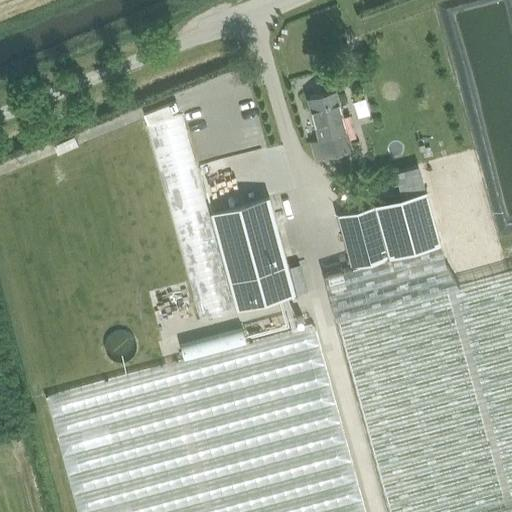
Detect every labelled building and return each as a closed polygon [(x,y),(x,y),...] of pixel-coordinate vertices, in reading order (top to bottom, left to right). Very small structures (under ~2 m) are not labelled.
[(339,52),(338,68),(357,69),(358,53),(339,52)] [(195,80),(163,93),(169,109),(202,96),(195,80)] [(335,90),(308,97),(319,139),(311,142),(316,159),(351,149),(335,90)] [(233,310),(180,115),(147,124),(200,319),(233,310)] [(145,283),(165,278),(123,131),(66,148),(72,170),(29,182),(33,196),(0,205),(0,213),(22,290),(32,287),(31,284),(39,282),(42,293),(58,288),(59,293),(47,296),(50,306),(55,305),(57,311),(145,286),(145,283)] [(447,266),(439,243),(424,190),(374,204),(337,214),(337,215),(339,215),(352,266),(351,267),(351,268),(324,275),(336,319),(388,511),(511,511),(511,271),(459,286),(447,266)] [(237,309),(295,294),(269,197),(211,213),(237,309)] [(287,304),(293,323),(303,320),(297,301),(287,304)] [(77,511),(364,511),(314,325),(47,397),(77,511)] [(159,333),(163,350),(175,347),(172,330),(159,333)] [(126,333),(120,332),(114,333),(109,337),(105,342),(104,348),(106,354),(109,359),(115,363),(121,364),(127,362),(132,359),(135,353),(136,347),(135,341),(131,336),(126,333)]
